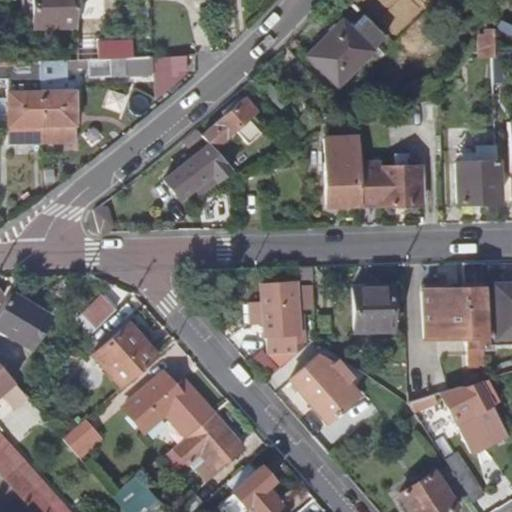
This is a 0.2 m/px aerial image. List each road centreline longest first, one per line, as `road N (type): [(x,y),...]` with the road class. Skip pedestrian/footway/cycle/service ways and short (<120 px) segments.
road 1 (residential): [(0,256),(44,240),(88,187),(261,46),(304,0)]
road 2 (residential): [(120,251),(511,241)]
road 3 (residential): [(120,251),(348,511)]
road 4 (residential): [(0,256),(120,251)]
